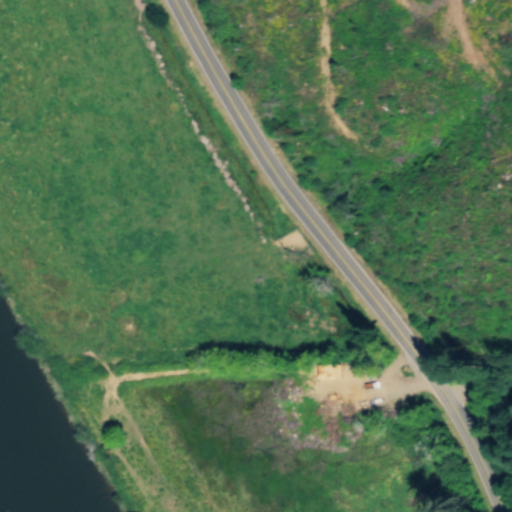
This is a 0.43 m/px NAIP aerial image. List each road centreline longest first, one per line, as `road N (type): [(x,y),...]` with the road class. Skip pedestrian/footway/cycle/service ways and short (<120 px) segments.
road 1 (tertiary): [(511,484),(349,201),(197,0)]
road 2 (residential): [(337,184),(382,0)]
